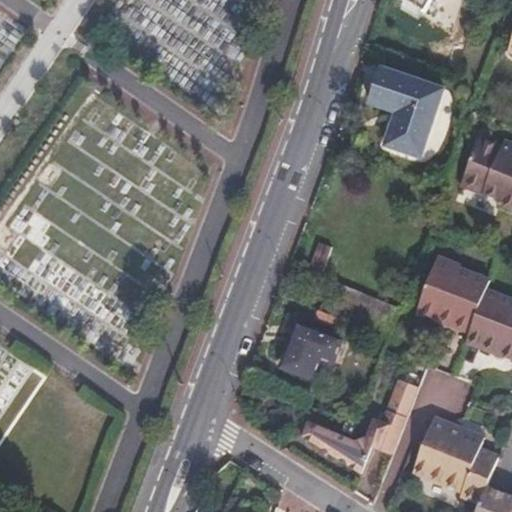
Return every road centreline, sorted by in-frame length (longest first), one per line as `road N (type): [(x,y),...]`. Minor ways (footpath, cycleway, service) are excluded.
road 1 (unclassified): [(193,423),(319,97),(347,0)]
road 2 (residential): [(193,423),(342,511)]
